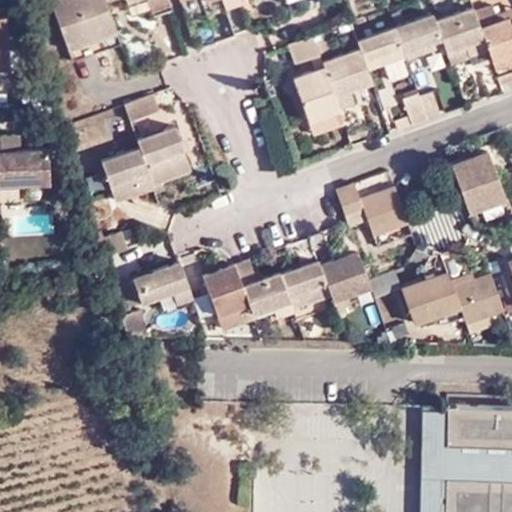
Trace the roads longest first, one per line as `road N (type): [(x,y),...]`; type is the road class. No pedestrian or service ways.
road 1 (residential): [(207,222),(511,109)]
road 2 (unknown): [(511,366),(189,358)]
